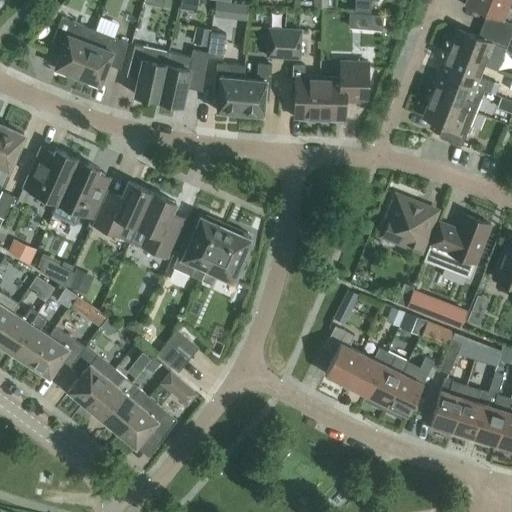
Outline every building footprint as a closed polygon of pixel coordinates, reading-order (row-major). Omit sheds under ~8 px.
[(354,0),(354,10),(370,11),(371,0),(354,0)] [(511,29),(511,23),(502,19),(508,5),(511,6),(511,0),(467,0),(466,5),(486,13),(482,24),(510,35),(511,29)] [(151,21),(155,3),(144,1),(141,18),(151,21)] [(382,13),(370,12),(369,27),(381,28),(382,13)] [(62,46),(55,65),(77,74),(94,28),(61,16),(51,41),(62,46)] [(448,50),(483,63),(488,52),(501,57),(510,35),(482,24),(477,35),(457,27),(448,50)] [(267,55),(282,56),(284,28),(269,27),(267,55)] [(107,63),(119,68),(127,41),(94,28),(77,74),(99,83),(107,63)] [(300,29),(284,28),(282,56),(299,57),(300,29)] [(206,55),(222,57),(225,33),(210,30),(206,55)] [(134,93),(158,98),(166,62),(168,51),(145,46),(134,93)] [(166,62),(158,98),(181,103),(186,81),(202,84),(206,55),(207,50),(192,47),(191,56),(182,54),(168,51),(166,62)] [(439,72),(483,89),(487,79),(478,75),(483,63),(448,50),(439,72)] [(367,84),(368,60),(340,60),(339,76),(319,76),(318,117),(344,117),(345,90),(351,90),(351,84),(367,84)] [(243,64),(216,62),(214,85),(218,86),(216,109),(239,111),(243,76),(243,64)] [(271,63),(257,62),(256,77),(243,76),(239,111),(263,113),(265,90),(269,90),(271,63)] [(294,88),(293,116),(318,117),(319,76),(304,75),(304,63),(292,63),(292,75),(291,75),(290,88),(294,88)] [(439,72),(431,93),(466,107),(471,95),(479,99),(483,89),(439,72)] [(461,144),(470,122),(461,119),(466,107),(431,93),(422,116),(442,124),(438,135),(461,144)] [(0,183),(4,186),(15,161),(13,156),(23,133),(1,123),(0,126),(0,183)] [(53,151),(40,145),(23,185),(57,201),(77,157),(55,147),(53,151)] [(92,216),(110,176),(97,170),(99,167),(77,157),(57,201),(52,213),(73,223),(79,210),(92,216)] [(108,189),(93,224),(119,235),(130,240),(136,225),(152,190),(128,180),(121,194),(108,189)] [(0,192),(0,216),(3,217),(13,194),(1,189),(0,192)] [(136,225),(130,240),(140,244),(166,256),(177,231),(165,226),(171,211),(175,201),(152,190),(136,225)] [(420,250),(436,209),(395,193),(379,234),(420,250)] [(430,242),(423,258),(468,276),(474,261),(475,261),(490,223),(462,212),(456,227),(438,220),(430,242)] [(177,254),(172,266),(189,273),(200,278),(225,222),(205,213),(203,217),(200,216),(190,238),(186,236),(177,254)] [(225,222),(200,278),(211,283),(216,272),(236,280),(244,262),(239,259),(249,237),(246,236),(248,232),(225,222)] [(511,236),(509,235),(493,276),(511,283),(511,236)] [(12,242),(7,258),(33,267),(38,250),(12,242)] [(64,287),(70,274),(43,262),(37,275),(64,287)] [(71,291),(84,296),(91,280),(79,274),(71,291)] [(0,328),(12,310),(10,308),(15,300),(0,290),(0,278),(0,277),(0,328)] [(339,304),(351,310),(359,294),(347,288),(339,304)] [(413,290),(407,305),(458,325),(464,310),(413,290)] [(104,313),(76,294),(69,304),(98,323),(104,313)] [(466,325),(479,330),(490,302),(477,297),(466,325)] [(26,304),(20,314),(12,310),(0,328),(0,343),(12,351),(37,312),(26,304)] [(420,334),(426,319),(405,311),(399,326),(420,334)] [(49,333),(39,327),(46,317),(37,312),(12,351),(30,363),(55,325),(54,325),(49,333)] [(324,372),(345,382),(361,351),(348,345),(354,333),(334,324),(323,347),(334,352),(324,372)] [(453,330),(438,324),(434,335),(449,341),(453,330)] [(60,358),(70,365),(85,345),(55,325),(30,363),(49,375),(60,358)] [(113,327),(96,345),(111,359),(128,342),(113,327)] [(168,339),(189,357),(198,346),(177,328),(168,339)] [(444,353),(438,368),(448,372),(461,340),(451,336),(444,353)] [(156,353),(178,371),(189,357),(168,339),(156,353)] [(80,373),(67,388),(84,403),(114,367),(86,343),(85,345),(70,365),(80,373)] [(345,382),(366,392),(387,350),(378,345),(373,357),(361,351),(345,382)] [(492,345),(487,360),(496,362),(498,357),(501,349),(498,348),(492,345)] [(142,350),(135,359),(143,367),(151,357),(142,350)] [(386,402),(407,360),(387,350),(366,392),(372,396),(370,401),(384,408),(386,402)] [(424,355),(419,366),(407,360),(386,402),(384,408),(400,416),(403,411),(407,413),(433,360),(424,355)] [(136,379),(147,389),(164,370),(154,361),(136,379)] [(131,381),(114,367),(84,403),(101,417),(131,381)] [(183,382),(169,370),(160,381),(174,393),(183,382)] [(494,370),(488,390),(474,435),(495,442),(510,396),(497,393),(503,373),(494,370)] [(449,428),(452,428),(466,383),(444,376),(429,422),(431,422),(430,427),(447,433),(449,428)] [(131,381),(101,417),(118,431),(148,395),(131,381)] [(474,435),(488,390),(479,387),(466,383),(452,428),(474,435)] [(148,430),(160,440),(176,418),(148,395),(118,431),(135,446),(148,430)] [(511,397),(510,396),(495,442),(498,443),(497,448),(511,452),(511,397)]
